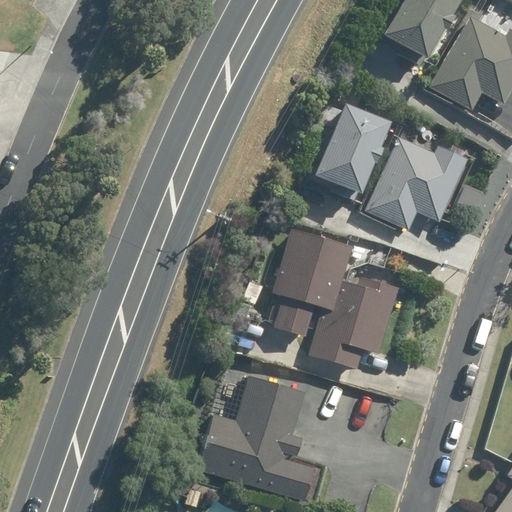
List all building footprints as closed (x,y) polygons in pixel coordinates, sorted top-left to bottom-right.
[(394,0),(375,37),(400,50),(398,54),(419,65),(424,56),(427,58),(443,28),(446,30),(453,15),(450,13),(457,0),(394,0)] [(469,17),(430,87),(471,110),(481,92),(502,104),(511,86),(511,32),(508,31),(505,37),(469,17)] [(307,178),(332,188),(332,190),(353,200),(357,192),(358,193),(372,161),(375,163),(382,147),(378,146),(388,122),(346,104),(335,130),(328,127),(307,178)] [(398,138),(365,211),(407,229),(415,212),(438,222),(467,158),(437,145),(433,154),(398,138)] [(313,305),(322,308),(308,356),(356,369),(362,349),(377,353),(396,288),(358,277),(356,284),(341,280),(351,248),(291,230),(273,293),(283,296),(274,327),(305,336),(313,305)] [(244,297),(241,309),(251,312),(254,301),(244,297)] [(213,415),(197,470),(303,501),(313,469),(283,459),(284,454),(294,457),(300,438),(290,436),(303,392),(247,376),(233,422),(213,415)] [(511,511),(511,467),(507,475),(511,479),(511,487),(494,511),(511,511)]
